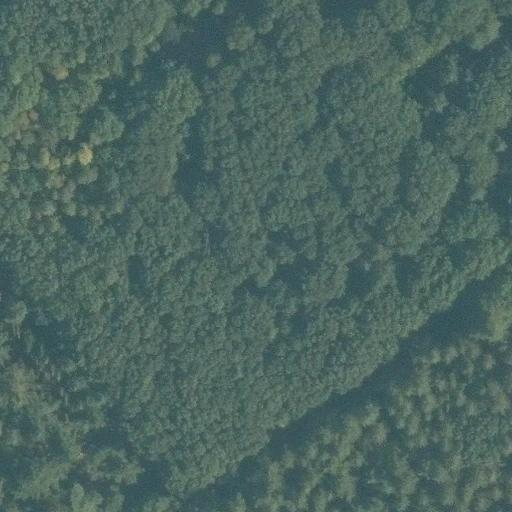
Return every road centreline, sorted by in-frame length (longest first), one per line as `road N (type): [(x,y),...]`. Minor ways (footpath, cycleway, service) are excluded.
road 1 (track): [(511,244),(181,479),(120,406),(0,496)]
road 2 (unknown): [(120,406),(0,238)]
